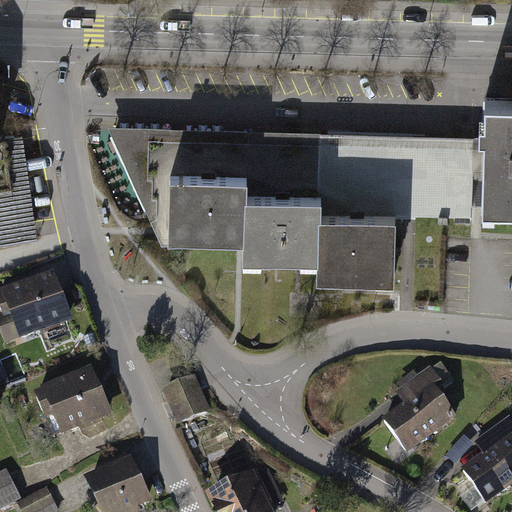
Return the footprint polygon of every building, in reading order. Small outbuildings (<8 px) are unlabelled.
[(511,91),(488,90),(487,127),(486,135),(485,177),(484,198),(511,198),(511,91)] [(157,234),(244,237),(247,127),(105,122),(157,234)] [(321,129),(247,127),(244,237),(242,271),(315,274),(321,129)] [(321,129),(315,274),(315,287),(395,290),(397,212),(467,215),(468,176),(469,135),(321,129)] [(481,135),(469,135),(468,176),(480,177),(485,177),(486,135),(481,135)] [(0,180),(0,236),(40,229),(28,157),(11,160),(14,178),(0,180)] [(0,319),(0,330),(8,349),(22,344),(22,345),(75,324),(56,274),(2,296),(3,297),(0,297),(0,307),(4,318),(0,319)] [(408,406),(384,423),(405,454),(454,421),(440,399),(457,387),(437,358),(394,387),(408,406)] [(93,369),(42,392),(43,393),(35,396),(47,424),(55,420),(64,442),(115,419),(93,369)] [(196,379),(162,393),(178,430),(212,415),(196,379)] [(511,418),(511,417),(472,445),(481,458),(461,472),(485,506),(511,486),(511,418)] [(134,460),(86,483),(99,511),(140,511),(155,505),(134,460)] [(257,475),(205,499),(211,511),(271,511),(270,510),(284,503),(269,471),(258,476),(257,475)] [(51,486),(22,500),(27,511),(56,511),(62,509),(51,486)]
